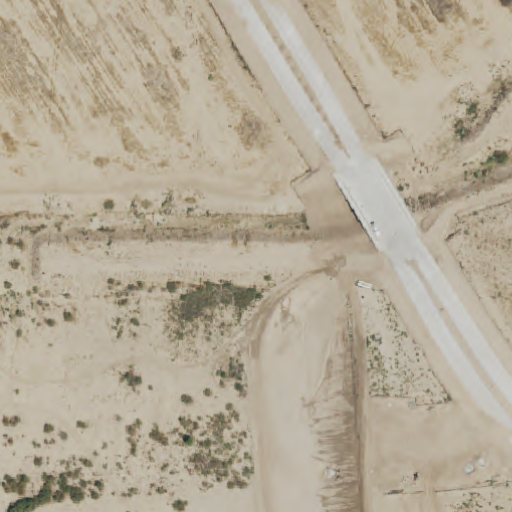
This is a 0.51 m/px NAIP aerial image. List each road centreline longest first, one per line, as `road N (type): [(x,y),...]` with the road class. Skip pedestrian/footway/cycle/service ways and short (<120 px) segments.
road 1 (residential): [(239,0),(370,215)]
road 2 (residential): [(377,226),(472,384),(511,434)]
road 3 (residential): [(389,206),(271,0)]
road 4 (residential): [(511,394),(396,217)]
